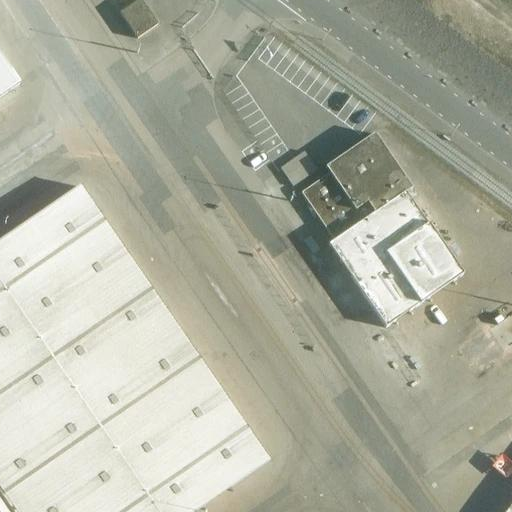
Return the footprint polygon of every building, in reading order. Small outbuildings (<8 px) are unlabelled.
[(140,0),(120,14),(137,40),(158,26),(140,0)] [(0,97),(18,85),(0,58),(0,97)] [(328,246),(386,329),(462,277),(406,196),(412,192),(374,137),(325,170),(328,175),(321,180),(299,194),(333,243),(328,246)] [(299,194),(321,180),(304,155),(279,172),(296,196),(299,194)] [(0,511),(196,511),(268,463),(78,187),(0,241),(0,511)]
